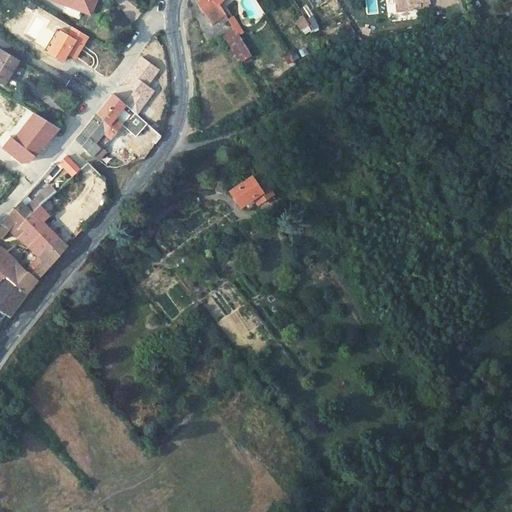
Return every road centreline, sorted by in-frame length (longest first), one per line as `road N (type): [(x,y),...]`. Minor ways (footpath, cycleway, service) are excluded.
road 1 (tertiary): [(174,5),(182,91),(167,141),(0,354)]
road 2 (residential): [(0,216),(174,5)]
